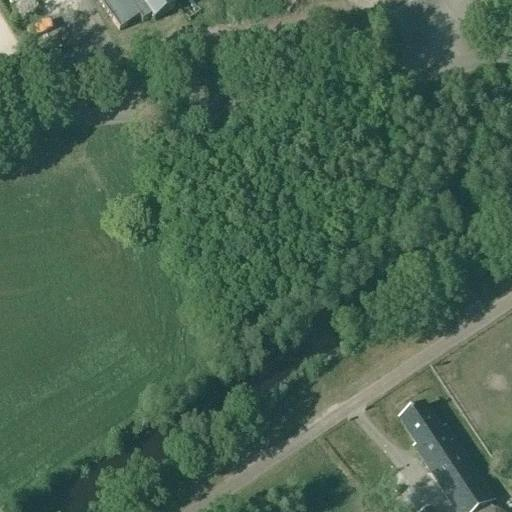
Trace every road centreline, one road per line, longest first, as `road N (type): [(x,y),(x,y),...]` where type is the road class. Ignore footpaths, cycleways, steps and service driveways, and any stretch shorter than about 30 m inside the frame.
road 1 (unclassified): [(0,125),(325,94),(511,51)]
road 2 (unclassified): [(193,511),(511,299)]
